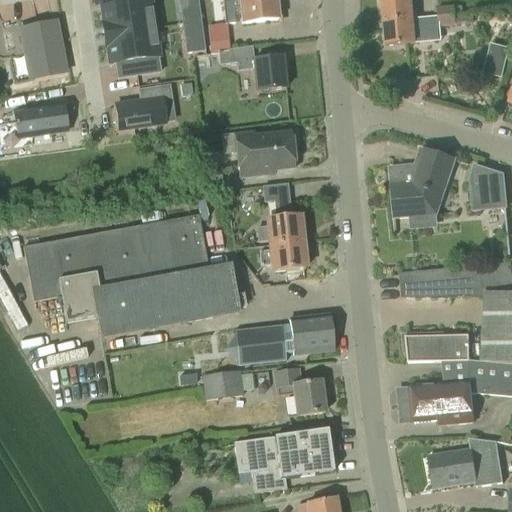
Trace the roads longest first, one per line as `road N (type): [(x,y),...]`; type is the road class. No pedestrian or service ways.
road 1 (residential): [(390,511),(364,379),(340,107)]
road 2 (residential): [(340,107),(511,155)]
road 3 (residential): [(96,135),(77,0)]
